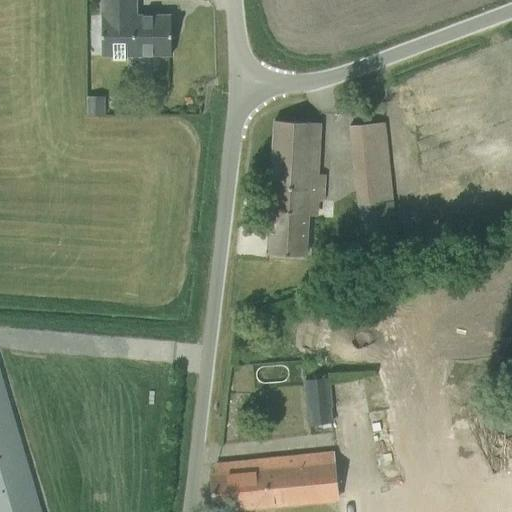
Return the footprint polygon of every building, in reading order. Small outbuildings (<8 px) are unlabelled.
[(102,0),(103,56),(171,56),(171,15),(138,15),(137,0),(102,0)] [(455,88),(462,107),(493,96),(486,77),(455,88)] [(406,107),(416,133),(456,118),(445,92),(406,107)] [(267,254),(309,257),(312,201),(325,202),(327,176),(317,175),(320,123),(274,121),(267,254)] [(350,126),(362,253),(396,249),(385,123),(350,126)] [(432,162),(439,185),(509,161),(502,139),(432,162)] [(0,511),(40,511),(0,373),(0,511)] [(305,382),(309,425),(323,424),(331,424),(332,423),(330,409),(331,408),(329,380),(305,382)] [(211,475),(214,511),(338,499),(333,452),(259,460),(239,462),(240,472),(211,475)]
